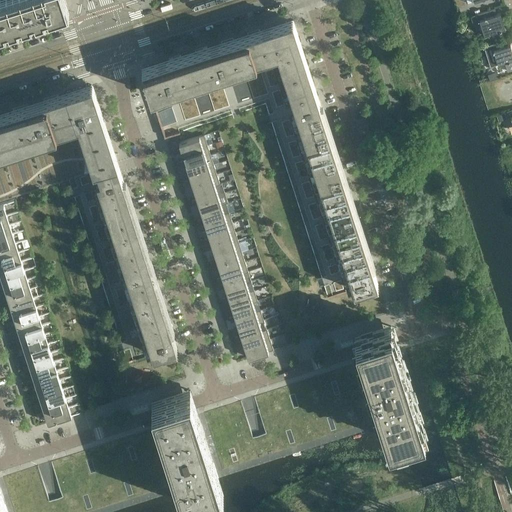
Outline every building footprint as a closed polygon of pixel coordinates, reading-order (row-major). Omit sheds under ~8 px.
[(69,10),(65,0),(0,0),(0,34),(29,25),(35,23),(43,20),(69,12),(69,10)] [(505,27),(501,15),(500,12),(497,13),(495,8),(476,14),(478,20),(480,19),(484,34),(499,29),(500,30),(501,30),(501,29),(505,27)] [(152,94),(278,53),(353,288),(354,289),(375,282),(377,281),(298,34),(293,19),(259,29),(247,33),(233,38),(227,40),(224,41),(221,42),(207,46),(195,50),(181,55),(169,59),(147,66),(142,67),(146,79),(151,94),(152,94)] [(511,48),(510,44),(507,45),(506,39),(488,45),(490,52),(488,53),(492,65),(504,61),(507,61),(507,62),(510,61),(509,60),(511,58),(511,48)] [(152,94),(151,94),(157,112),(159,120),(161,126),(165,136),(176,133),(265,104),(328,297),(354,289),(353,288),(278,53),(152,94)] [(36,104),(34,105),(28,107),(27,104),(13,109),(13,111),(0,115),(0,200),(118,163),(93,86),(59,97),(58,94),(43,99),(44,102),(36,104)] [(207,144),(204,134),(179,142),(182,152),(207,144)] [(211,154),(207,144),(182,152),(185,160),(185,162),(211,154)] [(212,159),(211,154),(185,162),(185,160),(179,161),(180,166),(186,165),(189,172),(214,164),(212,159)] [(121,173),(121,172),(119,167),(118,163),(98,170),(101,178),(97,179),(153,354),(174,347),(177,346),(172,333),(121,173)] [(217,173),(214,164),(189,172),(191,179),(185,181),(187,186),(193,184),(192,181),(217,173)] [(220,183),(217,173),(192,181),(193,184),(195,191),(215,185),(220,183)] [(218,194),(215,185),(195,191),(197,198),(198,201),(218,194)] [(221,201),(218,194),(198,201),(197,198),(191,200),(193,205),(199,203),(201,211),(226,202),(225,200),(221,201)] [(0,214),(18,208),(15,199),(0,203),(0,214)] [(229,212),(226,202),(201,211),(204,218),(198,220),(199,225),(205,223),(204,220),(229,212)] [(0,224),(21,217),(18,208),(0,214),(0,224)] [(232,222),(229,212),(204,220),(205,223),(207,230),(232,222)] [(0,234),(24,227),(21,217),(0,224),(0,234)] [(236,232),(232,222),(207,230),(210,237),(211,240),(236,232)] [(0,244),(27,236),(24,227),(0,234),(0,244)] [(239,241),(236,232),(211,240),(210,237),(204,239),(205,244),(211,242),(214,250),(239,241)] [(0,254),(30,245),(27,236),(0,244),(0,254)] [(242,251),(239,241),(214,250),(216,257),(210,259),(212,264),(218,262),(217,259),(242,251)] [(0,264),(33,254),(30,245),(0,254),(0,264)] [(245,261),(242,251),(217,259),(218,262),(220,269),(245,261)] [(0,273),(0,275),(36,263),(33,254),(0,264),(0,273)] [(248,271),(245,261),(220,269),(222,276),(223,279),(248,271)] [(3,284),(39,272),(36,263),(0,275),(3,284)] [(251,280),(248,271),(223,279),(222,276),(216,278),(218,283),(224,281),(226,289),(251,280)] [(6,293),(42,282),(39,272),(3,284),(6,293)] [(254,290),(251,280),(226,289),(228,296),(223,297),(223,298),(224,303),(230,301),(229,298),(254,290)] [(9,302),(45,291),(42,282),(6,293),(9,302)] [(258,300),(254,290),(229,298),(230,301),(232,308),(258,300)] [(12,311),(48,300),(45,291),(9,302),(12,311)] [(15,321),(51,309),(48,300),(12,311),(15,321)] [(261,310),(258,300),(232,308),(235,315),(236,318),(261,310)] [(18,330),(54,318),(51,309),(15,321),(18,330)] [(264,319),(261,310),(236,318),(235,315),(229,317),(231,322),(236,320),(239,327),(264,319)] [(21,339),(57,328),(54,318),(18,330),(21,339)] [(267,329),(264,319),(239,327),(241,335),(235,336),(237,341),(243,340),(242,337),(267,329)] [(397,341),(391,323),(355,335),(361,353),(363,359),(363,362),(249,398),(241,401),(261,464),(384,425),(388,439),(424,428),(399,348),(397,341)] [(24,348),(59,337),(57,328),(21,339),(24,348)] [(270,339),(267,329),(242,337),(243,340),(245,347),(270,339)] [(27,357),(62,346),(59,337),(24,348),(27,357)] [(273,347),(270,339),(245,347),(248,357),(273,349),(273,347)] [(30,366),(65,355),(62,346),(27,357),(30,366)] [(68,364),(65,355),(30,366),(33,376),(68,364)] [(71,373),(68,364),(33,376),(36,385),(71,373)] [(74,383),(71,373),(36,385),(39,394),(74,383)] [(42,403),(77,392),(74,383),(39,394),(42,403)] [(246,469),(225,406),(199,414),(198,412),(196,405),(190,387),(152,400),(157,417),(160,425),(160,427),(46,463),(38,466),(38,468),(52,511),(111,511),(181,490),(185,504),(224,492),(219,478),(246,469)] [(80,401),(77,392),(42,403),(45,412),(80,401)] [(82,408),(80,401),(45,412),(48,422),(77,412),(83,410),(82,408)] [(0,511),(8,511),(0,485),(0,511)]
